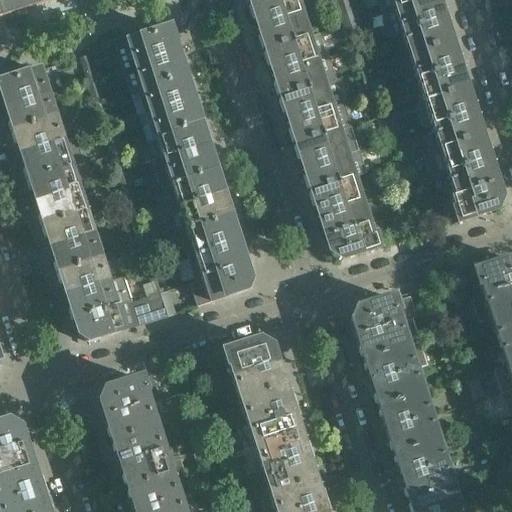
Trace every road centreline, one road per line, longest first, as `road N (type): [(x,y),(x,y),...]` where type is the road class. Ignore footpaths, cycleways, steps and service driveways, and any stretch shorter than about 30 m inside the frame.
road 1 (residential): [(305,303),(206,0)]
road 2 (residential): [(305,303),(49,386)]
road 3 (residential): [(373,511),(305,303)]
road 4 (residential): [(511,234),(305,303)]
road 5 (residential): [(49,386),(0,224)]
road 6 (residential): [(470,0),(511,141)]
road 7 (residential): [(86,511),(49,386)]
